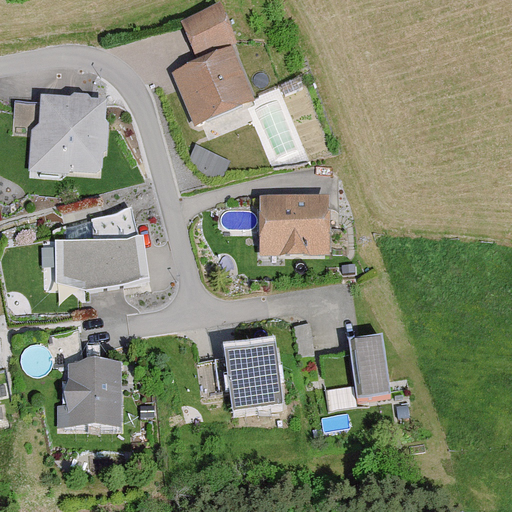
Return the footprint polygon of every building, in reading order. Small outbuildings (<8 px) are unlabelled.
[(217,69),(251,56),(239,21),(204,34),(217,69)] [(274,115),(251,56),(217,69),(186,80),(209,139),(274,115)] [(32,138),(50,139),(52,101),(34,100),(32,138)] [(52,101),(50,139),(48,176),(123,180),(127,105),(52,101)] [(348,263),(348,199),(268,200),(269,264),(348,263)] [(109,223),(109,238),(66,243),(70,288),(102,293),(162,283),(152,240),(147,212),(109,223)] [(63,327),(67,357),(84,354),(81,325),(63,327)] [(329,326),(313,329),(319,360),(335,357),(329,326)] [(401,339),(361,347),(373,405),(413,396),(401,339)] [(298,406),(290,352),(242,360),(242,364),(247,392),(250,413),(298,406)] [(247,392),(242,364),(225,367),(229,395),(247,392)] [(136,432),(136,366),(77,367),(78,432),(136,432)]
